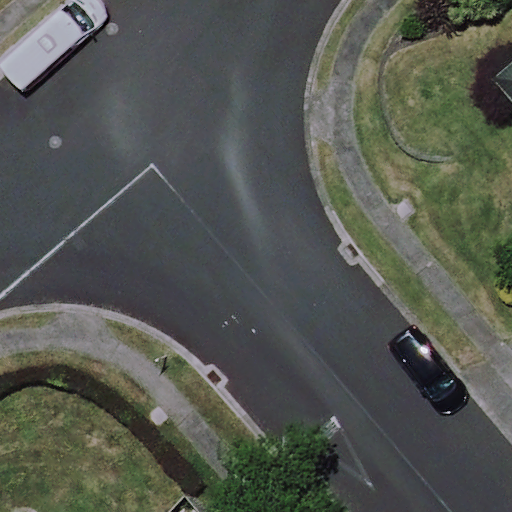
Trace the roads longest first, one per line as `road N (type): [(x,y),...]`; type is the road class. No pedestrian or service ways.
road 1 (residential): [(447,511),(95,98)]
road 2 (residential): [(95,98),(210,0)]
road 3 (residential): [(0,175),(95,98)]
